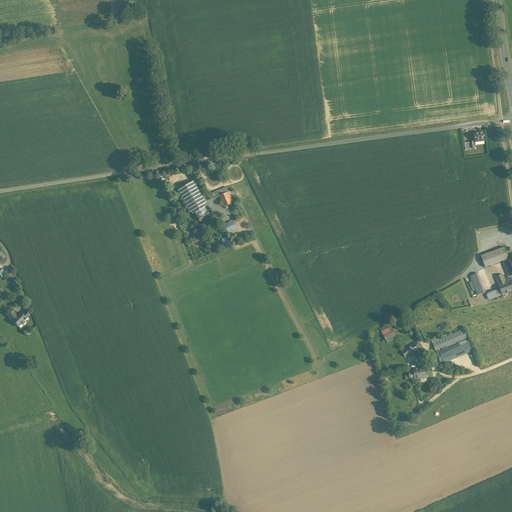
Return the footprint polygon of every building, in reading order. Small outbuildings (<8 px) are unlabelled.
[(483,132),(474,133),(475,142),(484,141),(483,132)] [(193,182),(178,191),(192,214),(195,213),(205,207),(207,205),(193,182)] [(227,187),(208,195),(210,200),(219,196),(229,192),(227,187)] [(229,192),(219,196),(223,207),(233,203),(229,192)] [(205,207),(195,213),(198,217),(197,217),(200,222),(210,216),(207,211),(205,207)] [(241,217),(232,221),(234,227),(243,223),(241,217)] [(188,220),(179,224),(181,229),(190,225),(188,220)] [(232,221),(224,225),(227,231),(234,227),(232,221)] [(504,247),(481,256),(485,267),(508,259),(504,247)] [(511,258),(503,262),(509,276),(511,280),(509,281),(506,282),(499,285),(500,289),(502,294),(503,295),(511,291),(511,258)] [(502,274),(495,277),(499,285),(498,285),(499,285),(506,282),(502,274)] [(479,277),(471,280),(476,290),(483,287),(479,277)] [(483,287),(476,290),(478,296),(485,293),(483,287)] [(500,289),(487,294),(486,295),(488,299),(502,294),(500,289)] [(465,300),(466,297),(465,295),(464,292),(461,291),(458,290),(456,291),(453,292),(452,295),(451,298),(452,301),(453,303),(456,305),(459,305),(461,304),(464,303),(465,300)] [(17,315),(13,311),(8,316),(12,320),(17,315)] [(22,315),(19,312),(17,315),(12,320),(18,327),(21,324),(22,324),(24,322),(24,321),(29,315),(26,312),(22,315)] [(464,329),(432,343),(441,364),(473,350),(464,329)] [(389,331),(383,335),(386,340),(392,337),(389,331)] [(420,345),(412,349),(413,351),(418,358),(425,354),(420,345)] [(411,347),(402,352),(405,356),(413,351),(412,349),(411,347)] [(431,366),(413,369),(413,370),(408,370),(410,379),(415,379),(432,376),(431,366)]
